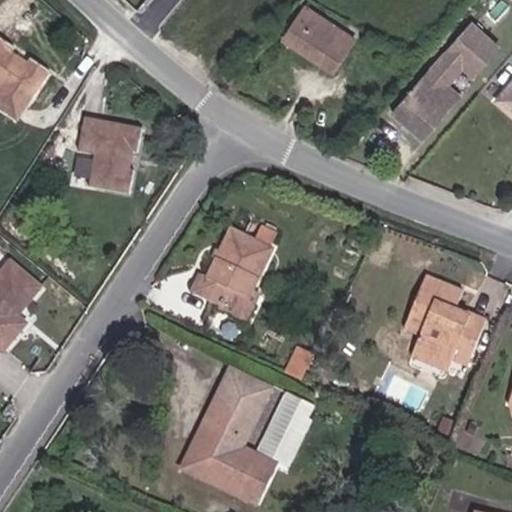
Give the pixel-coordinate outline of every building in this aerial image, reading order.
[(356,42),(311,11),(289,40),(334,72),(356,42)] [(14,56),(18,49),(0,38),(0,87),(2,89),(0,92),(0,109),(19,121),(51,72),(33,60),(30,66),(14,56)] [(511,75),(491,99),(511,116),(511,75)] [(421,91),(419,90),(393,116),(426,144),(451,116),(445,111),(456,98),(432,78),(421,91)] [(147,132),(91,124),(86,158),(98,160),(94,192),(136,199),(139,176),(135,176),(138,156),(144,157),(147,132)] [(246,307),(255,290),(278,245),(241,227),(217,276),(211,272),(202,289),(226,301),(230,304),(232,300),(246,307)] [(397,253),(384,249),(378,264),(390,268),(397,253)] [(46,288),(17,264),(0,283),(0,337),(13,348),(35,320),(25,312),(46,288)] [(441,279),(425,273),(422,281),(438,287),(441,279)] [(438,287),(422,281),(407,321),(424,330),(417,347),(452,361),(458,344),(475,350),(486,319),(473,314),(470,321),(448,313),(451,304),(457,307),(465,287),(441,279),(438,287)] [(249,320),(262,294),(255,290),(246,307),(232,300),(230,304),(226,301),(222,307),(249,320)] [(448,370),(452,361),(417,347),(414,357),(448,370)] [(311,356),(299,350),(292,365),(303,370),(311,356)] [(276,389),(235,369),(184,469),(259,507),(277,470),(244,453),(276,389)]
